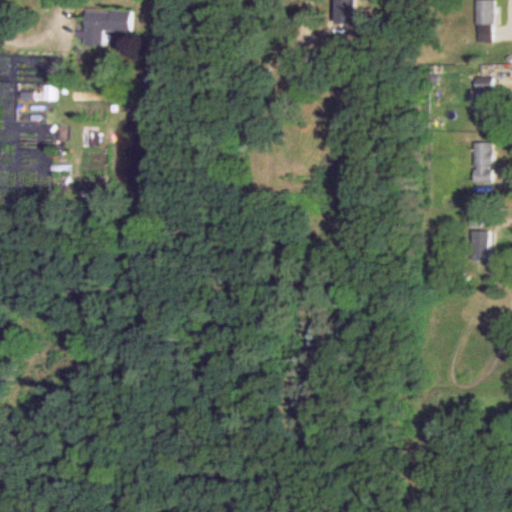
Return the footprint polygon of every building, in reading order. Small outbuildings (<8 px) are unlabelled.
[(357,0),(340,0),(340,25),(357,25),(357,0)] [(497,0),(479,0),(479,26),(497,26),(497,0)] [(106,31),(134,31),(134,11),(89,10),(88,43),(106,44),(106,31)] [(499,119),(499,76),(479,76),(479,119),(499,119)] [(477,141),(477,182),(496,182),(496,141),(477,141)] [(474,260),(492,260),(492,229),(474,229),(474,260)]
